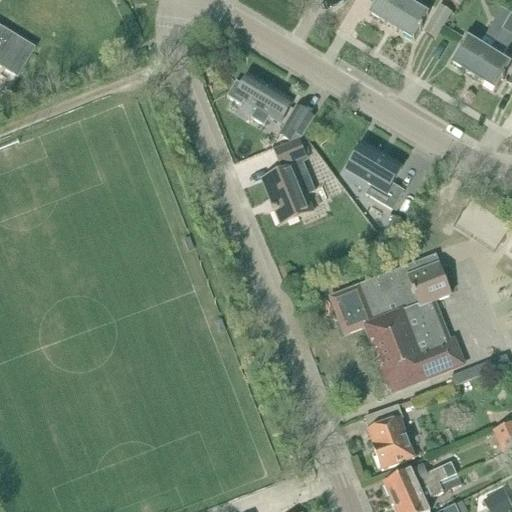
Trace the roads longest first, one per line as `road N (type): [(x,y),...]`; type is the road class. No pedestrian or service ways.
road 1 (unclassified): [(351,511),(185,93),(180,21),(187,0)]
road 2 (tertiary): [(511,176),(199,0)]
